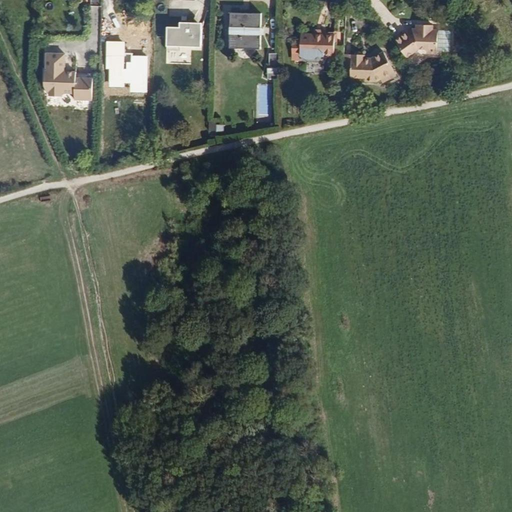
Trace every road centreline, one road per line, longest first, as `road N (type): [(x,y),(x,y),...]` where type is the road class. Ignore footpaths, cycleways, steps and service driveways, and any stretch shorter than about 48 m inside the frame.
road 1 (track): [(0,200),(511,84)]
road 2 (track): [(135,511),(69,182)]
road 3 (track): [(0,35),(69,182)]
